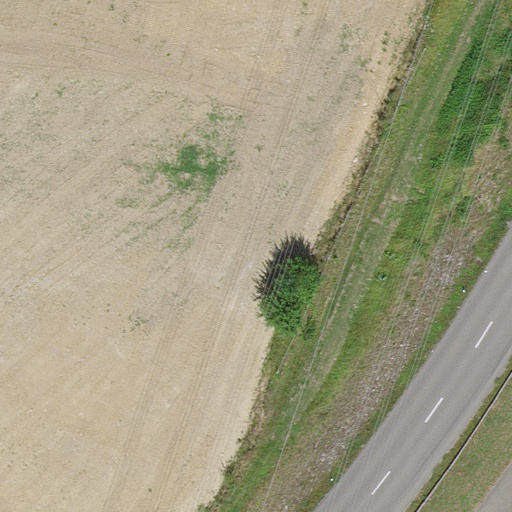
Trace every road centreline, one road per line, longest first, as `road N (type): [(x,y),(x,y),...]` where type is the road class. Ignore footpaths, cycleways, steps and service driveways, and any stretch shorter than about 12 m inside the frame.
road 1 (track): [(493,0),(286,456),(252,511)]
road 2 (tertiary): [(511,286),(360,511)]
